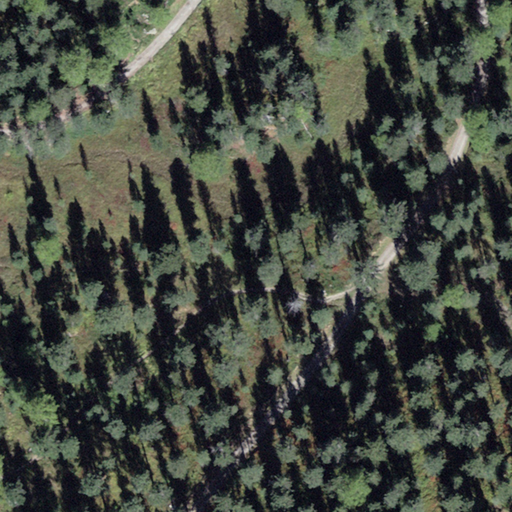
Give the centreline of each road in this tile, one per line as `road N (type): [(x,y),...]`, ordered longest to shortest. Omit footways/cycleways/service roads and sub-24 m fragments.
road 1 (track): [(189,511),(379,275),(449,169),(485,57),(476,0)]
road 2 (track): [(194,0),(106,89),(0,129)]
road 3 (track): [(379,275),(465,280),(511,321)]
